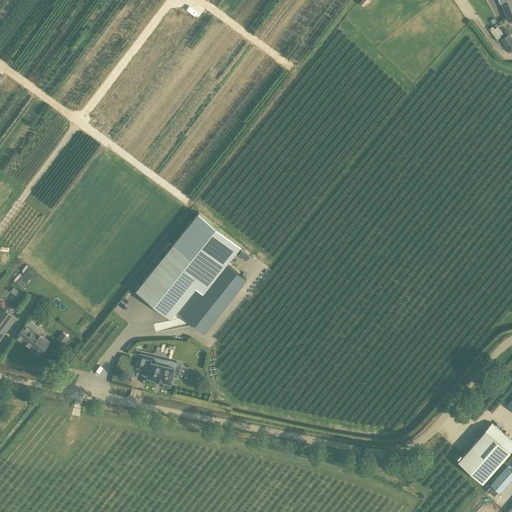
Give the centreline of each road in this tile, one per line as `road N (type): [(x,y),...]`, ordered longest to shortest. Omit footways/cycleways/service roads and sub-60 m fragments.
road 1 (unclassified): [(511,338),(430,431),(395,451),(0,377)]
road 2 (unknown): [(207,313),(124,340),(91,396)]
